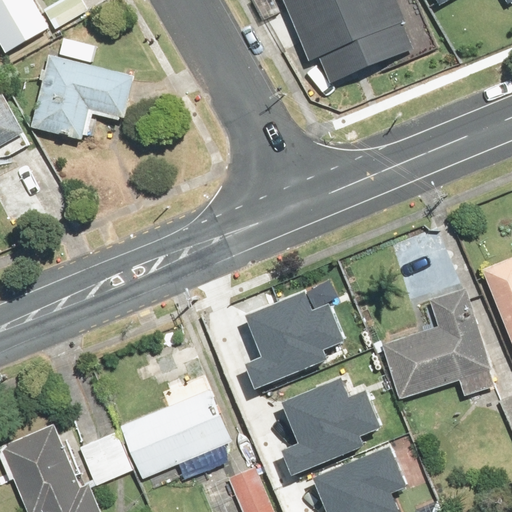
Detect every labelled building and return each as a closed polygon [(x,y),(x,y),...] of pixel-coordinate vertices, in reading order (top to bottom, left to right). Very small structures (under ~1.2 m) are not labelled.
[(53,0),(0,0),(0,21),(17,49),(65,20),(53,0)] [(418,0),(297,0),(332,85),(436,43),(418,0)] [(57,48),(42,124),(96,135),(101,108),(137,115),(147,66),(57,48)] [(0,75),(0,159),(36,139),(0,75)] [(511,253),(489,262),(511,323),(511,253)] [(387,343),(409,397),(505,357),(474,282),(425,302),(434,323),(387,343)] [(249,360),(259,385),(332,355),(328,344),(347,336),(331,298),(318,303),(312,290),(253,314),(268,352),(249,360)] [(285,443),(296,470),(371,439),(366,429),(386,421),(372,389),(355,396),(344,370),(286,394),(304,435),(285,443)] [(125,419),(148,473),(246,433),(224,379),(125,419)] [(65,419),(4,444),(32,511),(116,511),(99,471),(88,476),(65,419)] [(88,440),(104,480),(140,465),(124,425),(88,440)] [(338,509),(329,511),(400,511),(408,509),(398,487),(410,482),(394,443),(323,473),(338,509)] [(279,511),(259,465),(230,478),(245,511),(279,511)]
